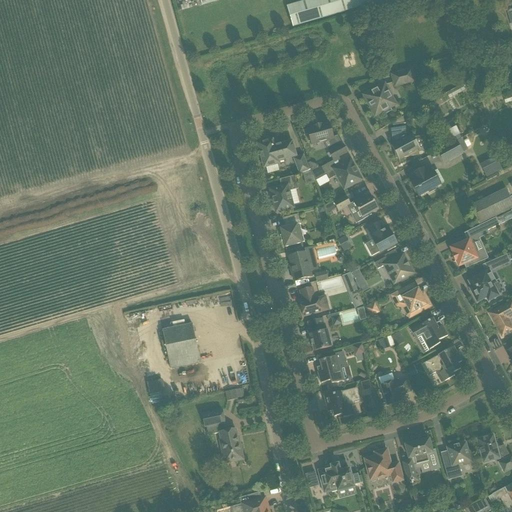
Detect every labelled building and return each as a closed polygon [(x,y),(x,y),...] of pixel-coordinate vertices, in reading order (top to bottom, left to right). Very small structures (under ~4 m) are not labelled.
[(310,0),(287,7),(293,27),(387,0),(310,0)] [(511,53),(509,44),(490,49),(490,50),(492,58),(511,53)] [(395,87),(414,82),(411,70),(392,75),(395,87)] [(492,84),(482,87),(484,94),(495,90),(493,83),(492,84)] [(384,84),(363,96),(366,101),(367,101),(371,107),(370,107),(375,117),(383,112),(385,115),(391,111),(390,109),(385,101),(392,97),(384,84)] [(404,124),(403,117),(392,123),(393,126),(404,124)] [(333,137),(329,124),(322,126),(322,125),(314,127),(315,128),(307,130),(308,134),(306,135),(308,142),(310,142),(311,146),(328,141),(332,148),(341,143),(337,136),(333,137)] [(405,127),(400,128),(390,129),(393,145),(391,146),(394,152),(395,159),(398,159),(399,161),(399,160),(403,158),(419,156),(417,144),(412,134),(406,137),(405,127)] [(460,135),(456,127),(447,132),(445,133),(449,141),(460,135)] [(467,149),(472,146),(467,135),(462,138),(467,149)] [(270,141),(269,140),(268,140),(266,140),(265,141),(263,141),(262,142),(260,143),(261,144),(258,145),(264,168),(279,164),(278,161),(295,156),(292,142),(274,147),(272,141),(270,141)] [(457,142),(438,152),(444,164),(463,153),(457,142)] [(333,161),(347,153),(343,145),(329,153),(333,161)] [(299,174),(309,170),(303,156),(294,160),(299,174)] [(496,158),(480,165),(486,177),(502,170),(496,158)] [(362,181),(357,172),(350,160),(332,169),(344,191),(362,181)] [(311,172),(319,168),(318,166),(310,163),(308,164),(311,172)] [(315,182),(330,173),(326,165),(311,173),(315,182)] [(418,197),(441,185),(434,170),(430,173),(427,167),(410,176),(413,183),(411,184),(418,197)] [(315,183),(315,182),(311,173),(311,172),(303,174),(306,186),(315,183)] [(295,176),(289,178),(279,180),(281,187),(270,190),(276,213),(295,208),(290,191),(298,189),(295,176)] [(470,207),(478,225),(511,208),(511,202),(505,190),(470,207)] [(356,224),(363,220),(372,215),(371,214),(378,210),(377,208),(378,206),(376,203),(374,202),(370,195),(362,200),(362,198),(350,204),(346,197),(334,203),(338,212),(347,207),(356,224)] [(332,204),(326,208),(329,213),(336,209),(332,204)] [(297,226),(301,225),(298,214),(283,218),(285,228),(280,229),(285,248),(302,243),(297,226)] [(464,233),(468,242),(451,249),(453,255),(452,256),(455,262),(456,261),(459,267),(465,265),(466,267),(478,262),(475,255),(485,251),(480,239),(478,235),(488,231),(499,226),(496,218),(464,233)] [(371,257),(379,253),(380,253),(397,244),(390,231),(386,233),(381,223),(367,230),(367,231),(365,232),(371,242),(365,245),(371,257)] [(344,238),(338,241),(344,252),(350,249),(344,238)] [(294,282),(311,277),(309,269),(311,268),(307,252),(289,257),(293,274),(292,274),(294,282)] [(413,274),(409,267),(403,255),(388,263),(385,258),(375,264),(378,270),(384,266),(394,285),(401,281),(401,283),(408,279),(407,278),(413,274)] [(509,263),(506,256),(494,261),(498,268),(509,263)] [(498,295),(504,292),(498,281),(495,283),(489,271),(486,273),(468,283),(472,289),(470,290),(477,304),(486,299),(488,303),(499,297),(498,295)] [(328,278),(326,272),(315,275),(317,281),(328,278)] [(359,272),(352,276),(357,284),(357,285),(364,281),(359,272)] [(350,274),(342,277),(353,306),(361,302),(350,274)] [(403,309),(406,305),(412,317),(431,307),(425,296),(422,298),(418,289),(417,290),(414,284),(400,292),(399,291),(390,296),(396,308),(403,309)] [(321,313),(321,312),(329,310),(326,296),(318,299),(315,299),(312,288),(300,291),(303,303),(300,303),(303,317),(321,313)] [(511,317),(511,302),(490,314),(502,337),(511,331),(511,325),(509,320),(511,317)] [(366,309),(370,318),(380,313),(375,304),(366,309)] [(333,327),(342,325),(340,317),(331,319),(333,327)] [(314,352),(324,349),(332,347),(327,330),(326,330),(323,319),(308,323),(311,335),(310,336),(311,341),(310,341),(311,347),(313,347),(314,352)] [(421,337),(429,351),(440,344),(438,341),(447,336),(442,326),(438,329),(433,319),(411,331),(415,340),(421,337)] [(171,370),(201,364),(193,325),(163,331),(171,370)] [(392,337),(395,342),(402,338),(399,333),(392,337)] [(380,348),(390,345),(389,343),(388,339),(387,338),(378,341),(380,348)] [(353,348),(354,352),(355,356),(364,354),(362,344),(353,347),(353,348)] [(451,349),(423,364),(430,376),(435,373),(437,376),(440,373),(445,382),(454,376),(453,373),(460,370),(457,364),(461,362),(460,360),(456,358),(451,349)] [(332,384),(343,381),(339,369),(347,367),(343,352),(335,354),(336,357),(320,361),(322,372),(318,373),(321,384),(331,381),(332,384)] [(414,366),(407,369),(411,378),(417,375),(414,366)] [(145,382),(148,394),(164,390),(161,378),(145,382)] [(410,392),(407,382),(406,378),(381,386),(388,406),(401,402),(399,395),(401,394),(402,395),(410,392)] [(360,383),(363,392),(371,389),(369,381),(360,383)] [(357,388),(327,396),(324,397),(328,413),(333,411),(334,417),(342,415),(343,418),(354,416),(351,406),(355,405),(354,403),(361,401),(357,388)] [(237,400),(237,399),(235,391),(225,393),(227,402),(237,400)] [(202,414),(205,428),(225,424),(222,409),(202,414)] [(225,464),(243,460),(240,444),(238,444),(236,430),(220,433),(221,441),(220,441),(225,464)] [(504,473),(511,468),(511,457),(510,458),(504,446),(496,448),(493,436),(488,437),(488,436),(481,438),(482,439),(477,440),(484,464),(498,460),(500,463),(499,464),(504,473)] [(418,481),(414,466),(428,462),(427,454),(432,453),(428,440),(420,442),(420,441),(413,443),(413,444),(405,446),(409,463),(404,464),(409,484),(418,481)] [(461,463),(472,460),(470,452),(468,452),(465,444),(464,444),(463,442),(456,444),(457,446),(447,449),(449,454),(442,456),(448,480),(461,477),(459,469),(458,470),(457,466),(462,464),(461,463)] [(392,484),(403,481),(399,463),(391,466),(387,450),(378,452),(379,456),(365,460),(370,482),(390,477),(392,484)] [(339,472),(337,466),(337,465),(330,467),(331,468),(318,472),(323,492),(328,490),(329,492),(337,490),(337,492),(353,487),(353,485),(359,484),(357,477),(357,475),(350,477),(349,470),(339,472)] [(309,489),(319,486),(315,472),(305,475),(309,489)] [(205,490),(202,485),(195,489),(198,494),(205,490)] [(503,488),(492,495),(496,501),(507,495),(503,488)] [(425,497),(418,498),(414,499),(415,505),(426,502),(425,497)] [(231,508),(231,511),(268,511),(265,499),(231,508)] [(485,500),(476,504),(480,511),(489,507),(485,500)] [(410,501),(403,502),(405,509),(412,507),(410,501)]
